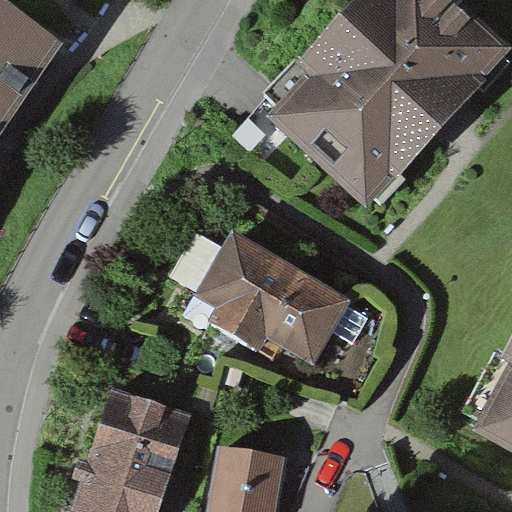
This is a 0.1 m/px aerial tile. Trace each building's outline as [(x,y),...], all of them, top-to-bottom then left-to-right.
[(511,75),(434,0),(388,0),(286,105),(386,203),(452,136),(511,75)] [(0,168),(70,62),(0,15),(0,168)] [(379,325),(210,241),(184,295),(204,305),(191,331),(274,372),(339,404),(379,325)] [(511,368),(471,441),(511,463),(511,368)] [(159,511),(176,453),(93,430),(70,511),(159,511)] [(272,511),(277,486),(215,477),(209,511),(272,511)]
